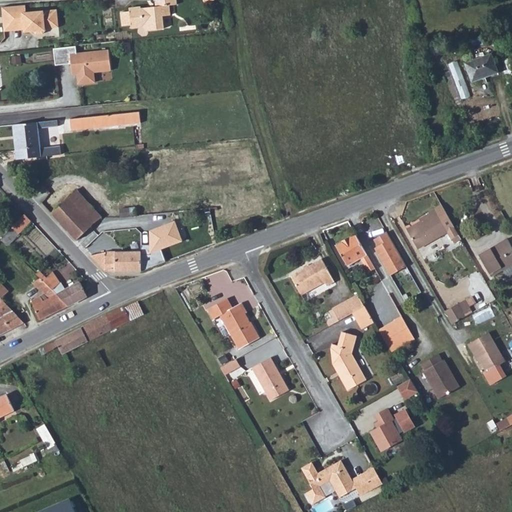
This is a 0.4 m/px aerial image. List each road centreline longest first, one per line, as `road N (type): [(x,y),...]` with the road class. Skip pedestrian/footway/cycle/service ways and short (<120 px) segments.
road 1 (secondary): [(511,145),(244,245)]
road 2 (residential): [(244,245),(352,441)]
road 3 (residential): [(113,298),(0,172)]
road 4 (secondary): [(244,245),(113,298)]
road 5 (secondary): [(113,298),(0,354)]
